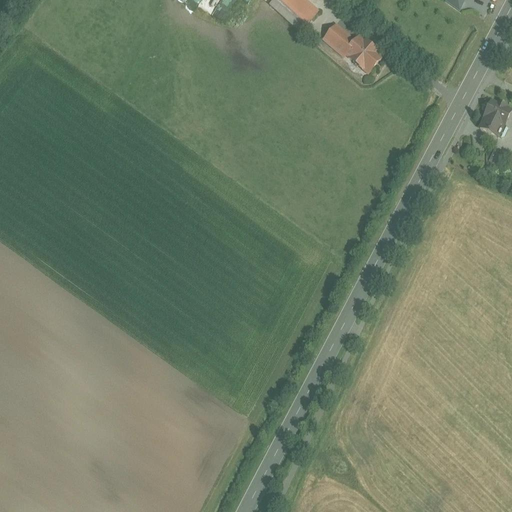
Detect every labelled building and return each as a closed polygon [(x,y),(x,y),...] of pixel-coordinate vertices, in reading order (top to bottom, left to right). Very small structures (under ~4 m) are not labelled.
[(244,0),(248,2),(249,0),(199,0),(196,6),(221,22),(234,0),(244,0)] [(318,14),(302,0),(275,0),(270,6),(301,33),(318,14)] [(465,0),(446,0),(445,3),(460,13),(465,0)] [(346,36),(336,28),(325,42),(326,42),(336,50),(346,36)] [(365,44),(360,40),(359,39),(359,40),(355,44),(346,36),(336,50),(344,57),(344,58),(347,56),(352,60),(351,61),(352,61),(362,69),(362,70),(363,69),(369,74),(368,74),(369,75),(370,74),(369,74),(382,59),(383,59),(382,58),(376,54),(377,53),(376,53),(366,44),(367,44),(366,44),(365,44)] [(498,105),(493,103),(492,102),(492,103),(485,118),(484,119),(485,119),(481,129),(480,130),(481,130),(498,138),(499,138),(499,137),(503,128),(504,128),(505,127),(511,113),(511,112),(511,111),(506,109),(507,108),(499,104),(498,105)] [(506,156),(499,153),(496,160),(503,163),(506,156)]
